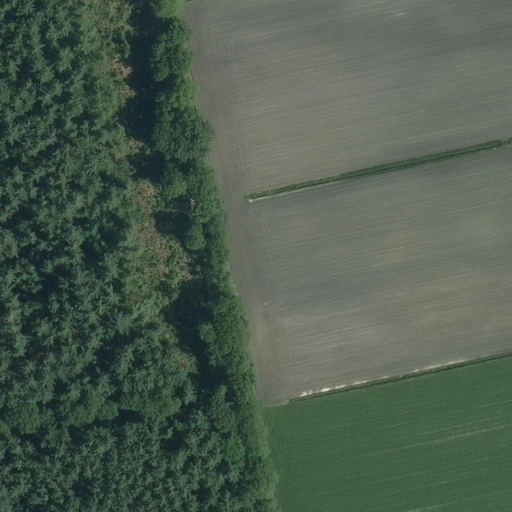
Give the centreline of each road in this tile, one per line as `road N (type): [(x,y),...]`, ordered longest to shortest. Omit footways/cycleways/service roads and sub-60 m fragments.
road 1 (track): [(152,0),(254,511)]
road 2 (track): [(0,430),(233,397)]
